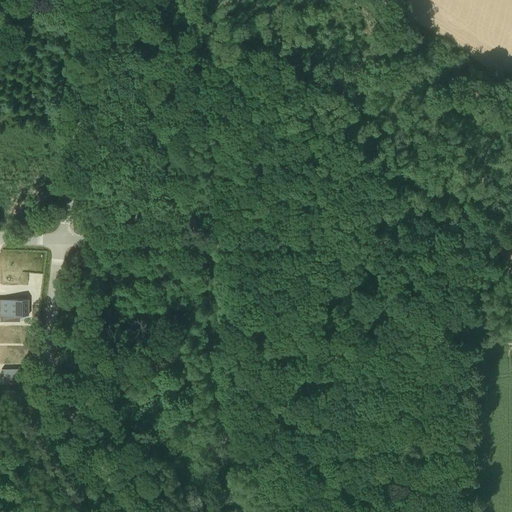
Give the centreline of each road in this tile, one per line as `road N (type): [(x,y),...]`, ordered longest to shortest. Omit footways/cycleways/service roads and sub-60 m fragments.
road 1 (unclassified): [(59,239),(511,242)]
road 2 (tertiary): [(59,239),(89,0)]
road 3 (unclassified): [(79,447),(50,397),(45,359),(59,239)]
